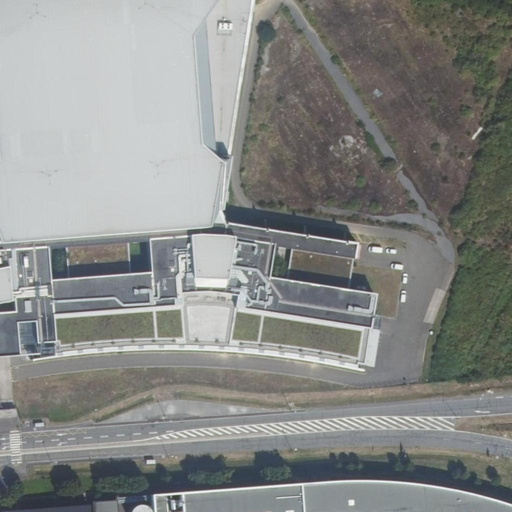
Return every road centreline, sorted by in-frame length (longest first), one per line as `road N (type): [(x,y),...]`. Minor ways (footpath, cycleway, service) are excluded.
road 1 (secondary): [(0,460),(384,435),(511,452)]
road 2 (secondary): [(511,403),(0,446)]
